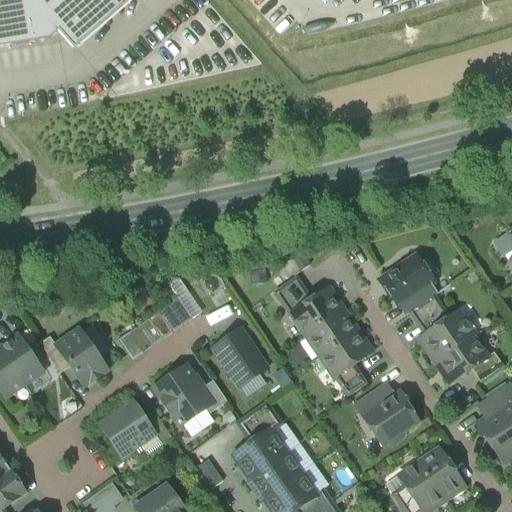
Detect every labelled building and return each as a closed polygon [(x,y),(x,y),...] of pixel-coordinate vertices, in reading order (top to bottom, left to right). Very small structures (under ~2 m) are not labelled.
[(29,0),(0,0),(0,49),(48,41),(58,32),(29,0)] [(29,0),(58,32),(73,51),(131,0),(29,0)] [(433,285),(415,259),(379,283),(388,297),(390,296),(398,308),(429,287),(433,285)] [(295,282),(275,296),(290,317),(310,304),(295,282)] [(429,287),(399,307),(406,317),(408,316),(434,298),(436,297),(429,287)] [(310,304),(290,317),(305,339),(339,315),(339,314),(333,306),(334,300),(328,291),(310,304)] [(434,298),(408,316),(416,328),(442,309),(434,298)] [(442,309),(416,328),(423,338),(450,320),(442,309)] [(339,315),(305,339),(319,359),(354,336),(348,327),(349,321),(342,312),(339,314),(339,315)] [(423,338),(418,342),(434,365),(437,362),(472,339),(474,338),(458,315),(450,320),(423,338)] [(162,342),(148,322),(138,329),(152,349),(162,342)] [(152,349),(138,329),(128,335),(142,355),(152,349)] [(240,332),(212,351),(239,391),(267,372),(240,332)] [(106,373),(79,333),(56,349),(69,369),(82,388),(106,373)] [(142,355),(128,335),(118,342),(132,362),(142,355)] [(354,336),(319,359),(333,380),(353,366),(371,354),(365,345),(359,344),(354,336)] [(43,374),(19,338),(0,350),(0,352),(24,388),(43,374)] [(56,349),(49,339),(39,346),(59,376),(69,369),(56,349)] [(472,339),(437,362),(443,371),(442,377),(449,386),(471,371),(487,360),(486,359),(472,339)] [(24,388),(0,352),(0,395),(4,401),(24,388)] [(493,355),(486,359),(487,360),(471,371),(479,384),(503,368),(493,355)] [(353,366),(333,380),(340,390),(360,376),(353,366)] [(186,369),(152,392),(178,430),(205,412),(212,407),(201,391),(186,369)] [(360,376),(340,390),(347,400),(366,386),(360,376)] [(226,404),(212,384),(201,391),(212,407),(205,412),(208,417),(226,404)] [(511,393),(507,387),(478,407),(487,420),(511,403),(511,393)] [(385,388),(355,409),(363,420),(392,400),(385,388)] [(392,400),(363,420),(382,448),(387,445),(392,446),(402,439),(403,434),(417,424),(408,412),(410,411),(399,395),(392,400)] [(511,403),(487,420),(477,427),(485,439),(487,438),(492,444),(490,447),(501,464),(511,456),(511,403)] [(264,404),(235,425),(243,436),(272,415),(264,404)] [(133,405),(99,428),(121,460),(154,437),(143,420),(133,405)] [(171,440),(153,413),(143,420),(154,437),(155,437),(161,446),(171,440)] [(272,415),(243,436),(250,446),(270,432),(270,433),(280,427),(272,415)] [(250,446),(236,456),(235,463),(248,482),(286,455),(270,433),(270,432),(250,446)] [(438,451),(418,465),(443,503),(463,490),(438,451)] [(286,455),(248,482),(262,501),(300,475),(286,455)] [(0,459),(0,480),(8,475),(8,472),(0,459)] [(197,467),(211,489),(221,483),(207,461),(197,467)] [(418,465),(398,478),(404,487),(420,511),(430,511),(443,503),(418,465)] [(8,475),(0,480),(0,511),(1,511),(25,496),(10,474),(8,475)] [(300,475),(262,501),(269,511),(295,511),(316,498),(315,497),(300,475)] [(110,483),(80,503),(86,511),(107,511),(123,502),(110,483)] [(420,511),(404,487),(391,496),(401,511),(420,511)] [(166,488),(134,510),(135,511),(162,511),(176,502),(166,488)] [(316,498),(295,511),(316,511),(330,503),(322,492),(315,497),(316,498)] [(182,511),(176,502),(162,511),(182,511)]
